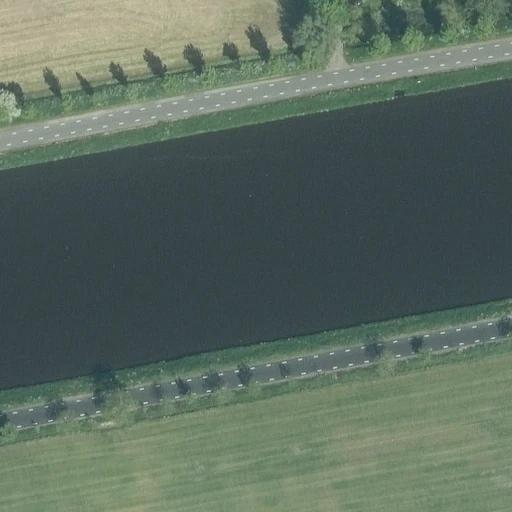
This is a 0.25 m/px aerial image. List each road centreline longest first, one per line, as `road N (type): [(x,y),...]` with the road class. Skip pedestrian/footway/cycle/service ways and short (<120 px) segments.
road 1 (tertiary): [(0,422),(511,327)]
road 2 (tertiary): [(0,141),(511,47)]
